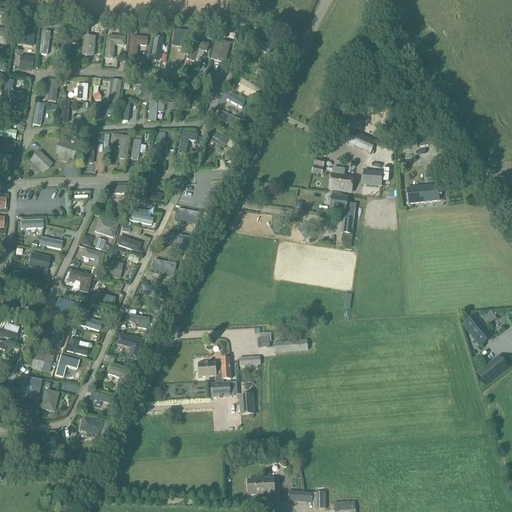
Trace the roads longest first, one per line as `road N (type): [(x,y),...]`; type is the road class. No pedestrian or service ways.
road 1 (unclassified): [(81,511),(329,0)]
road 2 (unclassified): [(511,219),(374,0)]
